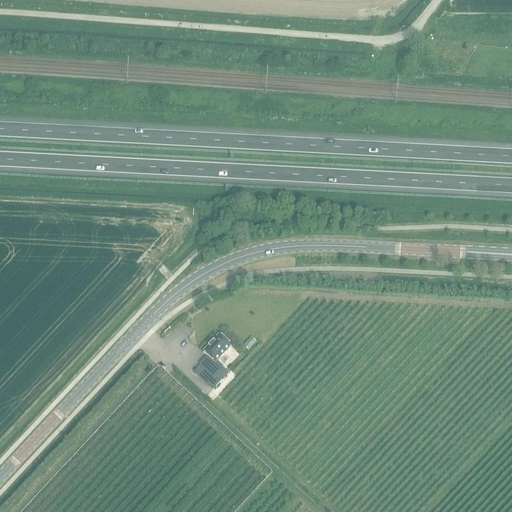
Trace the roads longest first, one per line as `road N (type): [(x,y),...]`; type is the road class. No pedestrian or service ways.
road 1 (secondary): [(0,477),(152,314),(233,260),(295,245),(511,254)]
road 2 (motorway): [(0,157),(511,185)]
road 3 (motorway): [(511,155),(0,128)]
road 4 (unclassified): [(0,11),(380,40),(399,37),(438,0)]
